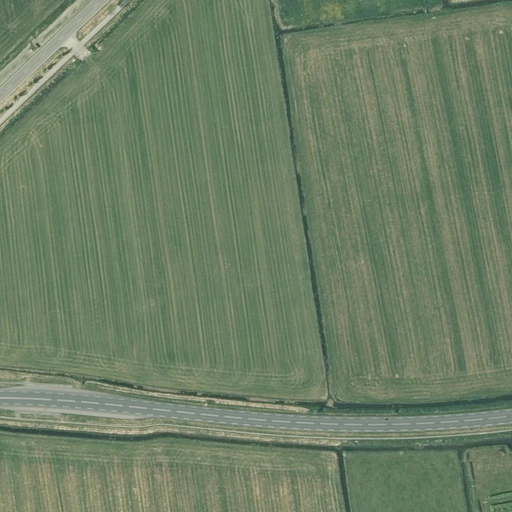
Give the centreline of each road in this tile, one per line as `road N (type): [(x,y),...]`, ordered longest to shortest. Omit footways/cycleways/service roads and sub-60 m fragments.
road 1 (primary): [(511,416),(324,425),(0,398)]
road 2 (tertiary): [(0,96),(101,0)]
